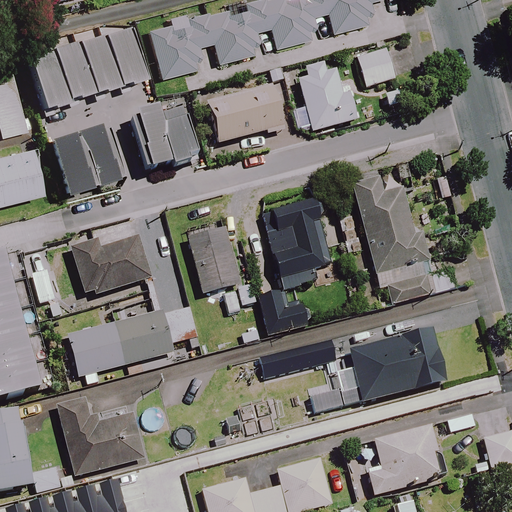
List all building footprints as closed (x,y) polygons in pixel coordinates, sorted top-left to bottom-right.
[(73,0),(23,0),(28,13),(73,0)] [(142,30),(144,38),(150,62),(156,87),(197,76),(194,64),(200,62),(197,50),(210,47),(215,68),(253,59),(251,50),(257,48),(254,36),(265,33),(271,54),(311,44),(309,35),(315,34),(312,21),(324,18),(329,40),(369,30),(367,21),(373,19),(370,7),(393,1),(393,0),(293,0),(294,1),(281,4),(280,0),(263,0),(240,6),(242,13),(225,18),(223,10),(180,21),(182,28),(169,32),(167,24),(142,30)] [(146,87),(127,28),(16,63),(35,123),(146,87)] [(385,52),(354,60),(363,94),(394,86),(385,52)] [(319,67),(302,72),(304,78),(296,80),(310,137),(356,125),(348,94),(342,96),(336,73),(322,77),(319,67)] [(0,142),(25,135),(10,77),(0,79),(0,142)] [(281,131),(271,91),(205,108),(216,148),(281,131)] [(203,171),(183,107),(121,126),(139,185),(165,177),(167,182),(203,171)] [(120,190),(103,123),(42,139),(60,206),(120,190)] [(0,209),(40,200),(28,154),(0,160),(0,209)] [(377,292),(385,290),(391,310),(452,294),(447,273),(431,277),(428,266),(417,228),(411,229),(396,177),(349,190),(377,292)] [(260,219),(281,295),(255,302),(266,342),(307,331),(297,291),(315,286),(312,273),(324,270),(312,225),(319,223),(314,205),(260,219)] [(224,233),(186,243),(200,296),(237,287),(224,233)] [(148,284),(138,243),(97,253),(95,245),(69,252),(82,301),(148,284)] [(60,303),(52,273),(30,279),(37,308),(60,303)] [(188,308),(161,315),(66,339),(78,383),(172,359),(170,350),(197,343),(188,308)] [(440,372),(431,335),(347,355),(360,408),(434,390),(430,374),(440,372)] [(334,366),(328,344),(257,362),(262,383),(334,366)] [(355,408),(352,393),(301,405),(305,420),(355,408)] [(94,428),(87,405),(54,414),(74,482),(143,462),(130,417),(94,428)] [(30,478),(17,412),(0,415),(0,497),(32,491),(34,498),(58,493),(54,473),(30,478)] [(443,481),(429,430),(372,445),(378,471),(365,474),(372,500),(443,481)] [(511,436),(482,443),(488,474),(511,468),(511,436)] [(318,511),(330,509),(318,463),(275,474),(279,490),(248,499),(244,483),(200,494),(204,511),(318,511)] [(148,511),(127,511),(124,497),(85,507),(86,511),(165,511),(164,508),(148,511)] [(396,501),(398,510),(394,511),(393,511),(414,511),(413,507),(410,507),(408,498),(396,501)]
